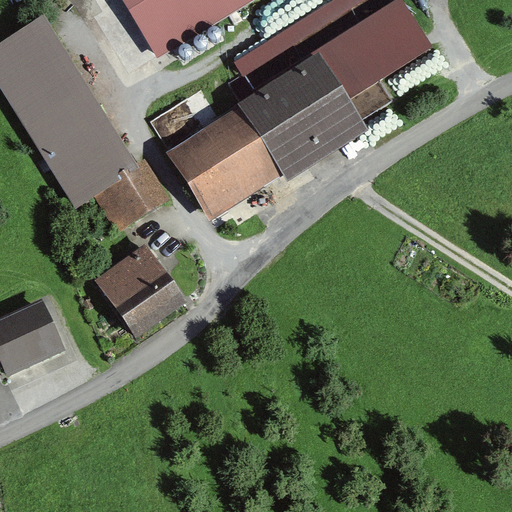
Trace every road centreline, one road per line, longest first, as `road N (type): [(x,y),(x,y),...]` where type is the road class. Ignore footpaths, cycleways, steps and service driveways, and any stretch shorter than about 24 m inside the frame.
road 1 (unclassified): [(0,438),(91,395),(198,320),(354,180),(435,122),(511,86)]
road 2 (track): [(354,180),(511,288)]
